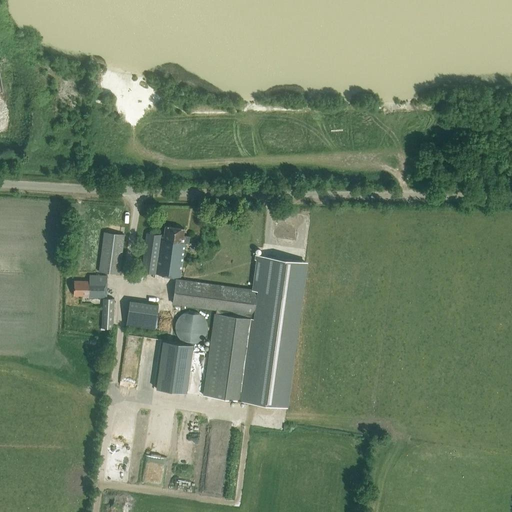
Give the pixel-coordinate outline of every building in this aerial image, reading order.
[(164,234),(161,234),(146,232),(141,272),(180,277),(185,243),(184,243),(184,242),(189,243),(189,236),(183,235),(184,228),(165,226),(164,234)] [(119,274),(124,234),(103,231),(98,271),(119,274)] [(251,290),(176,279),(172,303),(216,309),(216,313),(214,313),(203,395),(285,406),(305,261),(254,254),(253,258),(255,258),(251,290)] [(103,297),(102,302),(102,316),(101,328),(112,328),(114,298),(106,298),(107,275),(89,275),(88,281),(74,280),(74,295),(88,295),(88,297),(103,297)] [(132,325),(161,328),(164,302),(135,299),(132,325)] [(207,312),(180,312),(180,339),(206,339),(207,312)] [(167,339),(162,387),(193,391),(198,342),(167,339)] [(138,384),(139,356),(125,355),(123,384),(138,384)]
